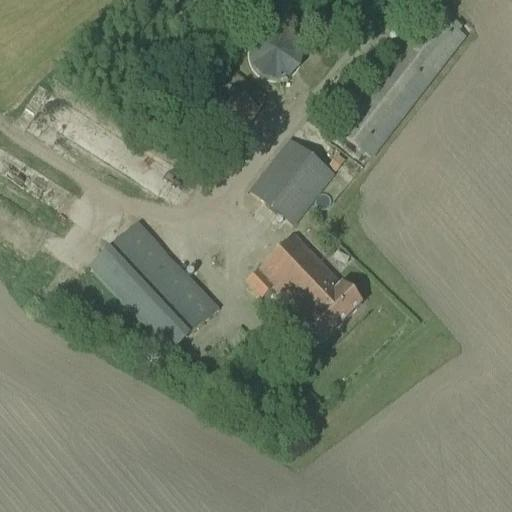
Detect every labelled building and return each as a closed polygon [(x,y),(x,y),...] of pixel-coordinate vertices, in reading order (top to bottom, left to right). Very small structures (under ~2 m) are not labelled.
[(371,163),(465,40),(424,9),(330,132),(371,163)] [(249,53),(249,57),(249,61),(250,66),(252,70),(255,73),(258,76),(262,79),(266,81),(270,82),(274,82),(279,82),(283,81),(287,79),(291,76),(294,73),(296,69),(298,65),(299,61),(300,57),(299,52),(298,48),(297,44),(294,41),(291,38),(288,35),(284,33),(280,32),(276,31),(272,31),(268,32),(264,33),(260,35),(257,38),(254,41),(252,45),(250,49),(249,53)] [(268,101),(237,76),(225,91),(209,78),(172,125),(220,162),(268,101)] [(248,196),(291,230),(332,178),(289,144),(248,196)] [(195,205),(203,189),(186,180),(177,196),(195,205)] [(1,207),(0,208),(0,232),(7,238),(19,220),(1,207)] [(168,358),(215,313),(137,230),(89,274),(168,358)] [(55,247),(39,237),(27,255),(43,266),(55,247)] [(244,285),(261,301),(272,290),(304,323),(300,326),(320,347),(360,308),(340,287),(340,288),(292,239),(257,274),(256,273),(244,285)] [(252,372),(263,362),(248,346),(238,356),(252,372)]
